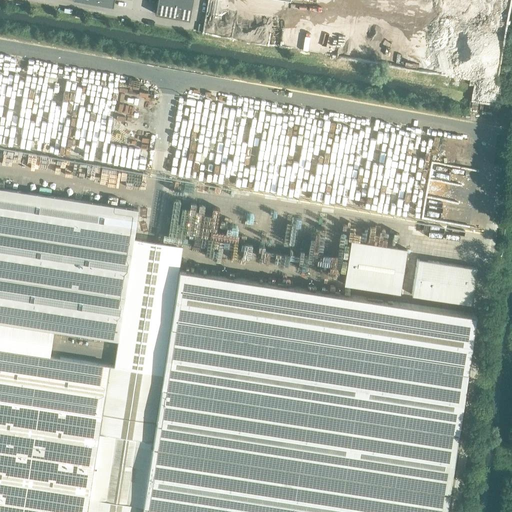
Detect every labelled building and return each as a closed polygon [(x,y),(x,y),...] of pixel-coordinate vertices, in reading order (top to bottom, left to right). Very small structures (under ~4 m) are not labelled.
[(157,0),(155,14),(189,20),(192,0),(157,0)] [(0,321),(33,327),(41,328),(118,340),(120,322),(122,314),(127,279),(129,269),(138,209),(102,203),(93,202),(30,192),(20,191),(0,187),(0,321)] [(401,293),(407,249),(351,241),(345,284),(401,293)] [(472,304),(477,268),(418,259),(412,295),(472,304)] [(445,511),(476,315),(179,269),(163,373),(141,511),(445,511)] [(0,511),(86,511),(109,364),(0,347),(0,511)]
